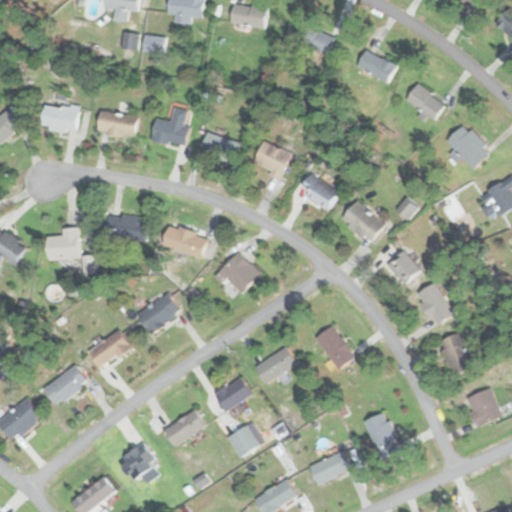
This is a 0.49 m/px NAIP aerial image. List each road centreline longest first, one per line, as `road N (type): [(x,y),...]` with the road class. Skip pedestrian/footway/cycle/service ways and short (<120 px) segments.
road 1 (residential): [(455,472),(382,328),(305,249),(199,194),(101,175),(49,177)]
road 2 (residential): [(25,489),(162,380),(331,270)]
road 3 (residential): [(369,0),(446,48),(511,106)]
road 4 (residential): [(511,444),(366,511)]
